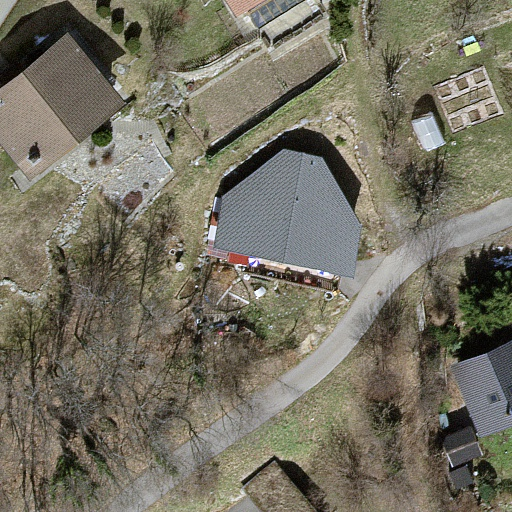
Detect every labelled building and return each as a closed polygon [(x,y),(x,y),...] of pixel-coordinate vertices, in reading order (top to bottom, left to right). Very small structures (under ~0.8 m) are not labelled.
[(232,0),(240,11),(258,0),(232,0)] [(67,40),(0,92),(0,135),(28,171),(116,103),(67,40)] [(285,154),(226,198),(218,244),(349,271),(358,225),(323,160),(285,154)] [(511,334),(455,359),(482,422),(511,409),(511,334)] [(269,511),(315,511),(276,464),(248,487),(269,511)]
